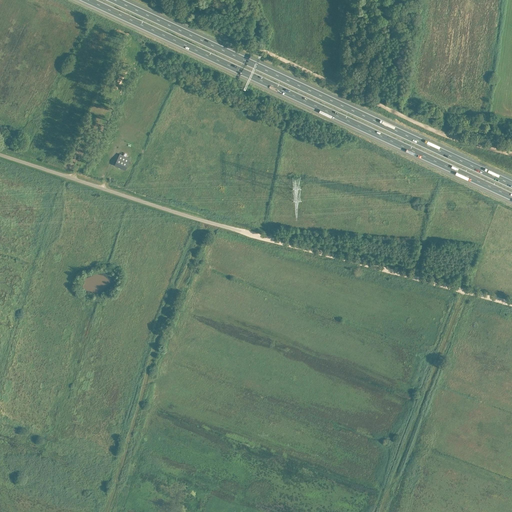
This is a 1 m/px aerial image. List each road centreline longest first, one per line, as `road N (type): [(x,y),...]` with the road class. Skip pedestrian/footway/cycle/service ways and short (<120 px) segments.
road 1 (motorway): [(88,0),(511,195)]
road 2 (motorway): [(511,182),(116,0)]
road 3 (track): [(511,157),(419,126),(151,0)]
road 4 (track): [(207,221),(511,303)]
road 5 (track): [(207,221),(160,328),(104,511)]
road 6 (track): [(379,511),(462,291)]
road 7 (unclassified): [(207,221),(0,154)]
